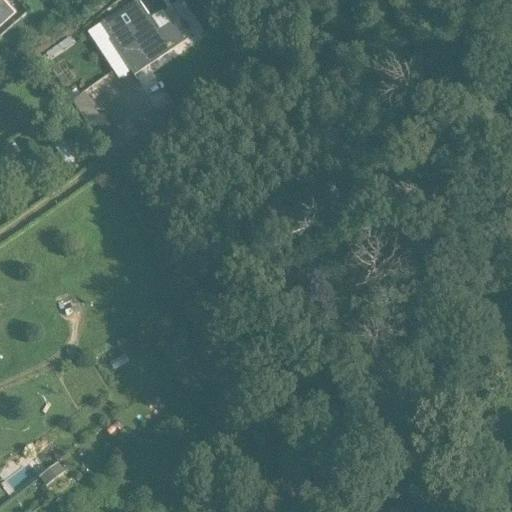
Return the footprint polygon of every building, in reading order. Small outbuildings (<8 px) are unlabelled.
[(148,20),(137,3),(100,27),(135,79),(185,46),(171,25),(159,33),(150,19),(148,20)] [(99,119),(83,96),(70,105),(86,128),(99,119)] [(114,138),(100,118),(99,119),(86,128),(100,148),(114,138)] [(0,168),(17,157),(10,147),(0,153),(0,168)] [(175,350),(185,345),(179,334),(170,339),(175,350)] [(195,374),(203,383),(213,375),(205,366),(195,374)] [(46,490),(65,475),(57,466),(38,481),(46,490)]
